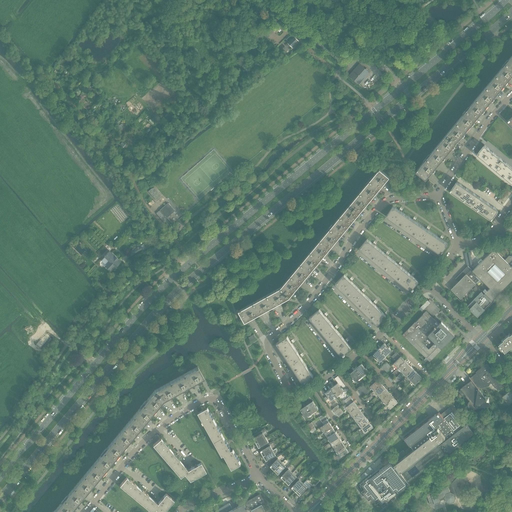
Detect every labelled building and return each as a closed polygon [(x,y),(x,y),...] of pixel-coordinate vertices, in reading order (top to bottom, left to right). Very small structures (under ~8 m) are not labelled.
[(286,26),(280,21),(277,25),(283,30),(286,26)] [(267,29),(262,34),(267,38),(271,34),(267,29)] [(292,47),(299,41),(294,36),(291,38),(289,36),(286,39),(289,41),(288,42),(292,47)] [(511,67),(506,63),(496,75),(506,83),(511,77),(511,78),(511,67)] [(360,84),(370,73),(359,64),(349,75),(360,84)] [(502,87),(506,83),(496,75),(486,87),(496,95),(501,89),(502,90),(503,88),(502,87)] [(492,99),(496,95),(486,87),(476,98),(486,107),(491,101),(492,102),(494,100),(492,99)] [(483,111),(486,107),(476,98),(466,110),(476,119),(481,113),(482,114),(484,112),(483,111)] [(473,123),(476,119),(466,110),(457,122),(467,130),(471,125),(472,126),(474,124),(473,123)] [(463,135),(467,130),(457,122),(446,134),(456,143),(461,137),(462,138),(464,136),(463,135)] [(453,147),(456,143),(446,134),(437,146),(447,154),(451,149),(453,150),(454,148),(453,147)] [(497,156),(484,145),(477,154),(482,158),(482,159),(484,161),(484,160),(490,165),(497,156)] [(443,159),(447,154),(437,146),(427,158),(437,166),(442,160),(443,161),(444,160),(443,159)] [(510,166),(497,156),(490,165),(495,169),(497,171),(503,175),(510,166)] [(433,170),(437,166),(427,158),(417,170),(427,178),(432,172),(433,173),(434,171),(433,170)] [(511,168),(510,166),(503,175),(508,180),(507,180),(509,182),(510,181),(511,183),(511,168)] [(386,181),(389,177),(380,168),(370,180),(380,188),(384,183),(386,184),(387,182),(386,181)] [(376,193),(380,188),(370,180),(360,192),(370,200),(375,195),(376,196),(377,194),(376,193)] [(470,191),(457,182),(450,191),(456,195),(458,197),(458,196),(464,200),(470,191)] [(161,196),(154,188),(152,190),(151,189),(148,191),(157,201),(159,199),(159,198),(161,196)] [(484,201),(470,191),(464,200),(470,204),(469,205),(472,206),(478,210),(484,201)] [(366,205),(370,200),(360,192),(350,204),(360,212),(365,207),(366,207),(367,206),(366,205)] [(491,219),(498,210),(484,201),(478,210),(483,214),(485,216),(486,215),(491,219)] [(167,217),(174,211),(168,203),(156,213),(164,223),(165,222),(170,227),(173,224),(167,217)] [(356,217),(360,212),(350,204),(340,216),(350,224),(355,218),(356,219),(357,218),(356,217)] [(407,216),(401,212),(402,211),(400,209),(399,210),(393,206),(386,216),(386,217),(387,215),(400,225),(407,216)] [(346,228),(350,224),(340,216),(330,228),(340,236),(345,230),(346,231),(347,230),(348,229),(346,228)] [(420,225),(415,221),(415,220),(413,219),(413,220),(407,216),(400,225),(414,234),(420,225)] [(434,234),(428,231),(428,230),(429,229),(427,228),(426,229),(420,225),(414,234),(428,243),(432,236),(434,234)] [(337,240),(340,236),(330,228),(320,240),(330,248),(335,242),(336,243),(338,241),(337,240)] [(448,244),(442,240),(442,239),(440,237),(440,238),(434,234),(432,236),(428,243),(441,253),(440,254),(441,254),(448,244)] [(380,250),(375,245),(375,244),(373,243),(373,244),(367,239),(359,249),(360,248),(373,258),(380,250)] [(327,252),(330,248),(320,240),(311,251),(320,260),(325,254),(326,255),(328,253),(327,252)] [(499,294),(511,280),(511,255),(509,256),(504,261),(497,255),(498,254),(494,249),(472,271),(468,266),(455,279),(459,282),(456,284),(454,287),(454,286),(453,287),(454,287),(451,289),(461,299),(461,298),(460,298),(463,296),(465,293),(465,294),(466,293),(465,293),(468,291),(470,288),(470,289),(471,288),(470,288),(472,286),(473,286),(475,283),(475,284),(476,283),(482,277),(483,279),(485,280),(489,284),(466,306),(477,317),(499,294)] [(393,260),(388,256),(387,256),(388,255),(386,253),(385,254),(380,250),(373,258),(386,269),(393,260)] [(317,264),(320,260),(311,251),(301,264),(311,272),(315,266),(317,267),(318,265),(317,264)] [(118,262),(119,260),(118,259),(115,256),(111,252),(109,254),(108,253),(104,257),(109,262),(109,261),(110,261),(105,266),(111,271),(115,266),(115,267),(116,266),(117,266),(118,265),(118,263),(119,263),(118,262)] [(406,271),(400,266),(401,265),(399,264),(398,265),(393,260),(386,269),(399,279),(406,271)] [(307,276),(311,272),(301,264),(291,275),(301,284),(306,278),(307,279),(308,278),(308,277),(307,276)] [(418,281),(413,277),(414,276),(412,274),(411,275),(406,271),(399,279),(411,289),(410,291),(411,291),(412,289),(413,290),(414,288),(413,287),(418,281)] [(297,288),(301,284),(291,275),(281,287),(289,297),(295,291),(296,290),(297,290),(298,289),(297,288)] [(356,287),(351,281),(352,281),(350,279),(349,280),(344,275),(335,283),(336,284),(337,283),(349,294),(356,287)] [(289,297),(281,287),(267,295),(274,306),(280,302),(281,304),(283,302),(282,301),(289,297)] [(368,298),(363,293),(364,292),(362,291),(361,291),(356,287),(349,294),(360,306),(368,298)] [(274,306),(267,295),(254,302),(260,313),(267,310),(268,311),(270,310),(269,309),(274,306)] [(380,310),(375,305),(375,304),(374,302),(373,303),(368,298),(360,306),(372,318),(380,310)] [(427,301),(420,307),(423,310),(424,310),(430,303),(427,300),(427,301)] [(260,313),(254,302),(240,310),(247,321),(253,317),(254,319),(256,317),(255,316),(260,313)] [(326,316),(325,315),(325,314),(324,315),(319,309),(310,317),(311,317),(321,329),(330,322),(325,317),(326,316)] [(377,325),(386,316),(387,315),(385,313),(384,314),(380,310),(372,318),(378,323),(377,324),(377,325)] [(441,321),(439,324),(426,311),(403,335),(430,361),(451,339),(453,338),(452,337),(454,334),(441,321)] [(336,329),(337,329),(335,327),(334,328),(330,322),(321,329),(332,342),(340,335),(336,329)] [(505,352),(511,345),(511,333),(510,335),(509,334),(509,335),(503,339),(504,340),(499,344),(500,346),(505,351),(505,352)] [(346,342),(347,341),(346,340),(345,340),(340,335),(332,342),(342,354),(341,355),(341,356),(343,354),(344,355),(346,353),(345,353),(351,348),(346,342)] [(293,343),(292,342),(291,341),(290,342),(287,336),(277,343),(278,343),(286,355),(296,349),(292,344),(293,343)] [(391,350),(384,343),(379,349),(387,356),(386,355),(391,350)] [(302,357),(301,356),(300,355),(299,355),(296,349),(286,355),(295,369),(305,363),(301,357),(302,357)] [(387,356),(379,349),(373,354),(380,361),(385,356),(386,357),(387,356)] [(398,368),(405,361),(398,354),(394,358),(396,361),(393,363),(395,365),(394,365),(395,366),(395,365),(398,368)] [(402,372),(409,365),(405,361),(398,368),(399,369),(399,370),(400,370),(402,372)] [(309,369),(308,369),(305,363),(295,369),(304,382),(303,383),(313,376),(310,371),(311,371),(309,369)] [(479,389),(488,386),(491,381),(498,390),(504,385),(487,363),(475,372),(476,373),(470,378),(469,377),(470,378),(463,383),(466,386),(459,391),(464,398),(466,396),(469,401),(468,402),(468,403),(468,404),(468,405),(468,407),(469,408),(470,409),(471,409),(473,409),(491,405),(491,404),(490,403),(489,397),(485,396),(479,390),(479,389)] [(368,371),(361,364),(355,369),(362,376),(368,371)] [(406,376),(413,369),(409,365),(402,372),(403,373),(403,374),(404,374),(406,376)] [(199,380),(204,378),(197,366),(184,374),(190,385),(197,382),(197,383),(199,382),(199,380)] [(362,376),(355,369),(349,374),(356,381),(362,376)] [(411,380),(418,373),(413,369),(406,376),(408,377),(407,378),(408,379),(408,378),(411,380)] [(415,385),(422,378),(418,373),(411,380),(412,382),(411,382),(412,383),(413,382),(415,385)] [(185,388),(190,385),(184,374),(170,382),(176,393),(183,389),(184,390),(186,389),(185,388)] [(374,391),(382,384),(376,377),(371,381),(373,383),(370,386),(371,388),(371,389),(372,388),(374,391)] [(176,393),(170,382),(155,390),(163,400),(170,397),(170,398),(173,397),(172,395),(176,393)] [(343,391),(337,383),(331,388),(337,395),(343,391)] [(378,395),(386,389),(382,384),(374,391),(375,392),(375,393),(376,393),(378,395)] [(337,395),(331,388),(325,392),(331,400),(337,395)] [(382,400),(390,393),(386,389),(378,395),(379,397),(379,398),(380,397),(382,400)] [(161,406),(160,405),(163,400),(155,390),(143,404),(153,412),(158,406),(159,407),(161,406)] [(511,401),(511,392),(510,390),(502,397),(508,405),(511,401)] [(386,404),(394,398),(390,393),(382,400),(383,401),(383,402),(384,402),(386,404)] [(390,409),(397,402),(394,398),(386,404),(387,406),(387,407),(388,406),(390,409)] [(350,412),(358,406),(352,399),(346,403),(348,405),(346,407),(347,409),(346,409),(347,410),(347,409),(350,412)] [(318,409),(313,401),(306,405),(312,413),(318,409)] [(153,412),(143,404),(133,416),(143,424),(148,418),(149,419),(150,418),(151,417),(150,416),(153,412)] [(312,413),(306,405),(300,409),(305,417),(312,413)] [(461,415),(458,410),(457,411),(456,410),(457,409),(453,405),(447,409),(448,410),(454,419),(457,417),(458,417),(461,415)] [(353,418),(361,412),(358,406),(350,412),(350,414),(350,415),(351,415),(353,418)] [(215,422),(211,414),(207,408),(198,413),(206,427),(215,422)] [(395,459),(392,461),(400,472),(406,467),(409,465),(412,462),(418,458),(421,456),(430,449),(433,446),(442,440),(444,442),(442,443),(449,453),(461,443),(466,440),(474,434),(473,432),(470,428),(467,424),(462,428),(454,419),(448,410),(448,411),(442,415),(439,411),(430,418),(404,438),(410,446),(411,445),(411,446),(410,447),(409,448),(404,452),(403,450),(397,455),(398,457),(395,459)] [(357,423),(365,417),(361,412),(353,418),(354,419),(354,420),(355,420),(357,423)] [(141,429),(140,428),(143,424),(133,416),(124,428),(133,436),(138,430),(139,431),(141,429)] [(361,428),(369,422),(365,417),(357,423),(358,424),(358,425),(359,425),(361,428)] [(324,432),(332,427),(327,419),(322,422),(324,425),(320,427),(324,432)] [(223,436),(219,428),(215,422),(206,427),(214,441),(223,436)] [(365,433),(373,427),(369,422),(361,428),(362,429),(362,430),(362,431),(363,430),(365,433)] [(327,437),(335,432),(332,427),(324,432),(325,434),(324,434),(325,435),(327,437)] [(131,441),(130,440),(133,436),(124,428),(114,440),(124,448),(129,442),(130,443),(131,441)] [(266,437),(262,431),(265,430),(264,428),(261,430),(262,430),(251,436),(253,439),(254,438),(256,443),(266,437)] [(330,442),(339,437),(335,432),(327,437),(328,439),(327,439),(328,440),(329,440),(330,442)] [(231,450),(227,443),(223,436),(214,441),(222,456),(224,455),(224,454),(231,450)] [(270,444),(272,443),(271,442),(269,443),(266,437),(256,443),(258,447),(257,447),(259,450),(269,444),(270,444)] [(334,447),(342,442),(339,437),(330,442),(331,444),(331,445),(332,445),(334,447)] [(171,451),(166,445),(161,438),(153,445),(163,457),(171,451)] [(121,453),(120,452),(124,448),(114,440),(104,451),(114,460),(119,454),(120,455),(121,453)] [(337,452),(345,447),(342,442),(334,447),(335,449),(334,449),(334,450),(335,450),(337,452)] [(273,450),(270,444),(269,444),(259,450),(260,452),(261,451),(263,456),(273,450)] [(340,457),(349,452),(345,447),(337,452),(338,454),(337,454),(338,455),(340,457)] [(241,464),(236,456),(233,449),(231,450),(224,454),(224,455),(232,469),(241,464)] [(267,464),(277,457),(279,456),(278,455),(276,456),(273,450),(263,456),(266,460),(267,461),(265,462),(267,464)] [(111,465),(110,464),(114,460),(104,451),(94,463),(104,472),(109,466),(110,467),(111,465)] [(174,470),(182,463),(171,451),(163,457),(174,470)] [(274,470),(282,462),(277,457),(267,464),(268,466),(270,465),(271,466),(270,466),(271,467),(274,470)] [(362,482),(359,484),(364,490),(361,492),(365,498),(368,495),(373,501),(375,499),(380,505),(383,502),(385,505),(391,500),(389,497),(409,482),(400,472),(392,461),(392,460),(391,459),(369,477),(368,475),(361,480),(362,482)] [(279,476),(287,468),(288,468),(290,466),(289,465),(287,467),(282,462),(274,470),(278,473),(277,474),(279,476)] [(102,477),(100,476),(104,472),(94,463),(84,475),(94,483),(99,478),(100,479),(102,477)] [(190,480),(206,472),(201,463),(188,470),(182,463),(174,470),(180,477),(184,474),(190,480)] [(293,473),(288,468),(287,468),(279,476),(281,478),(281,477),(285,481),(293,473)] [(289,487),(298,478),(300,477),(299,476),(297,477),(293,473),(285,481),(288,484),(288,485),(289,487)] [(92,489),(91,488),(94,483),(84,475),(74,487),(84,495),(89,489),(90,490),(92,489)] [(139,488),(134,484),(126,477),(120,485),(132,496),(139,488)] [(296,491),(303,483),(298,478),(289,487),(291,488),(292,488),(296,491)] [(303,495),(309,489),(311,491),(313,489),(310,487),(308,488),(303,483),(296,491),(299,494),(298,495),(300,497),(303,495)] [(432,492),(426,494),(430,505),(434,503),(434,504),(441,502),(440,501),(445,499),(446,502),(450,503),(454,502),(456,498),(454,494),(450,492),(448,486),(432,492)] [(82,500),(81,499),(84,495),(74,487),(64,499),(74,507),(79,501),(80,502),(82,500)] [(151,498),(147,494),(139,488),(132,496),(145,506),(151,498)] [(159,511),(163,511),(169,506),(174,500),(166,493),(158,503),(151,498),(145,506),(151,511),(152,511),(155,508),(159,511)] [(244,511),(251,508),(251,510),(252,509),(253,511),(265,511),(269,510),(260,494),(233,509),(229,503),(216,510),(216,511),(244,511)] [(71,511),(74,507),(64,499),(55,511),(71,511)]
